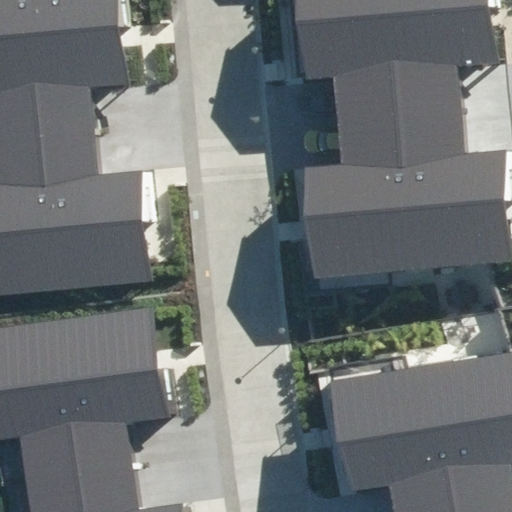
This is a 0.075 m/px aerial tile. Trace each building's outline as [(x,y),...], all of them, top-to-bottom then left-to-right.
[(0,0),(0,139),(43,135),(113,128),(110,98),(145,95),(135,0),(0,0)] [(383,0),(296,0),(303,67),(324,65),(329,112),(393,105),(383,0)] [(383,0),(393,105),(463,99),(460,69),(495,66),(488,0),(383,0)] [(463,99),(393,105),(408,260),(511,250),(511,184),(507,137),(467,140),(463,99)] [(393,105),(329,112),(333,154),(296,157),(306,270),(408,260),(393,105)] [(0,295),(168,279),(157,166),(117,170),(113,128),(43,135),(0,139),(0,295)] [(7,478),(71,471),(141,463),(138,434),(173,430),(159,314),(121,318),(56,325),(4,331),(0,331),(0,431),(2,432),(7,478)] [(511,347),(490,352),(426,366),(451,509),(511,497),(511,347)] [(426,366),(374,375),(341,381),(359,478),(379,474),(386,511),(435,511),(451,509),(426,366)] [(187,511),(186,501),(146,505),(141,463),(71,471),(7,478),(10,511),(187,511)] [(511,511),(511,497),(451,509),(451,511),(511,511)]
